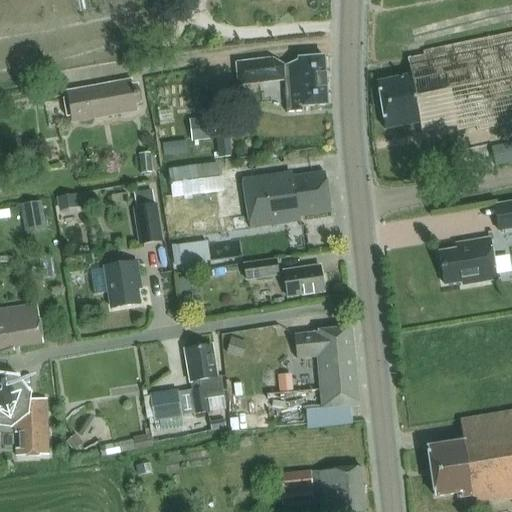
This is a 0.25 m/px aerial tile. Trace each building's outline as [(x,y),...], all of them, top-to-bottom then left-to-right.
[(478,132),(511,124),(511,34),(424,53),(425,57),(408,61),(412,77),(376,84),(386,130),(420,123),(422,133),(456,126),(458,132),(478,127),(478,132)] [(302,108),(329,105),(325,57),(298,59),(298,62),(284,68),(272,60),(237,64),(239,85),(285,81),(288,113),(303,111),(302,108)] [(134,86),(128,87),(128,82),(68,93),(69,99),(62,100),(65,115),(75,113),(76,120),(134,110),(132,103),(137,102),(134,86)] [(190,121),(193,143),(216,140),(213,118),(190,121)] [(230,138),(216,140),(219,160),(232,158),(230,138)] [(164,156),(188,153),(186,141),(162,144),(164,156)] [(511,143),(491,148),(495,167),(511,163),(511,143)] [(141,175),(153,174),(151,155),(139,156),(141,175)] [(171,174),(175,199),(223,191),(219,166),(171,174)] [(282,174),(242,180),(248,223),(299,216),(298,213),(330,208),(325,172),(293,177),(282,174)] [(134,194),(136,208),(154,205),(152,191),(134,194)] [(114,204),(128,202),(127,194),(112,196),(114,204)] [(80,195),(57,199),(59,212),(82,209),(80,195)] [(500,232),(511,230),(511,203),(496,206),(500,232)] [(46,231),(41,204),(21,208),(26,235),(46,231)] [(139,247),(164,242),(157,205),(154,205),(136,208),(133,209),(139,247)] [(497,280),(491,240),(469,243),(469,245),(458,247),(459,250),(440,253),(446,286),(463,283),(464,286),(497,280)] [(246,282),(279,277),(277,261),(244,266),(246,282)] [(140,306),(138,290),(141,289),(137,263),(105,268),(111,310),(140,306)] [(287,296),(323,292),(320,266),(284,270),(287,296)] [(191,278),(180,279),(182,293),(193,292),(191,278)] [(185,308),(192,307),(191,299),(183,301),(185,308)] [(36,304),(0,310),(0,351),(13,349),(13,346),(42,342),(36,304)] [(302,411),(304,431),(350,427),(350,419),(349,407),(359,406),(352,326),(317,329),(317,332),(295,334),(298,360),(316,358),(321,410),(302,411)] [(242,358),(247,343),(231,338),(226,354),(242,358)] [(210,346),(183,351),(189,381),(191,381),(192,390),(190,390),(193,413),(207,411),(205,395),(222,392),(219,376),(215,377),(210,346)] [(20,400),(17,390),(7,381),(0,381),(0,417),(8,417),(14,412),(15,433),(19,433),(21,448),(16,449),(17,457),(49,454),(45,398),(20,400)] [(179,393),(151,398),(155,420),(182,416),(179,393)] [(241,398),(229,399),(231,413),(242,412),(241,398)] [(511,412),(461,420),(465,442),(428,448),(436,499),(462,494),(463,499),(473,498),(475,506),(511,500),(511,412)] [(238,419),(231,420),(232,429),(239,429),(238,419)] [(211,432),(225,430),(224,421),(209,423),(211,432)] [(74,452),(84,445),(76,435),(67,442),(74,452)] [(136,452),(149,449),(147,437),(134,440),(136,452)] [(236,450),(255,448),(253,438),(234,441),(236,450)] [(118,455),(135,451),(133,441),(115,445),(118,455)] [(115,445),(100,448),(102,459),(118,455),(115,445)] [(150,464),(136,467),(138,478),(152,475),(150,464)] [(308,473),(278,478),(282,508),(313,503),(314,505),(322,504),(322,511),(363,511),(358,467),(318,472),(308,473)]
